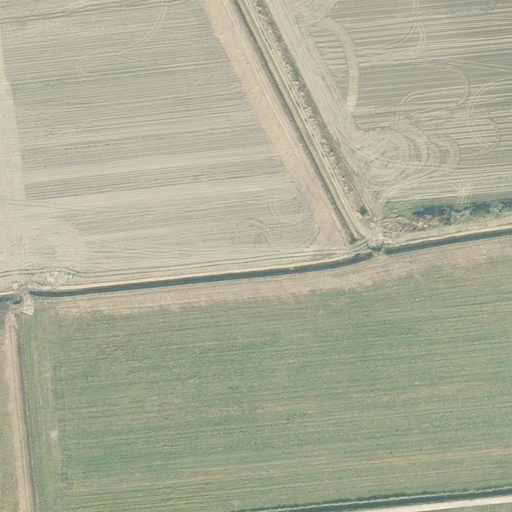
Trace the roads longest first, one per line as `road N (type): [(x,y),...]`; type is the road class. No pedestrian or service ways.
road 1 (track): [(245,0),(347,209),(366,231),(389,239),(511,218)]
road 2 (track): [(377,511),(511,498)]
